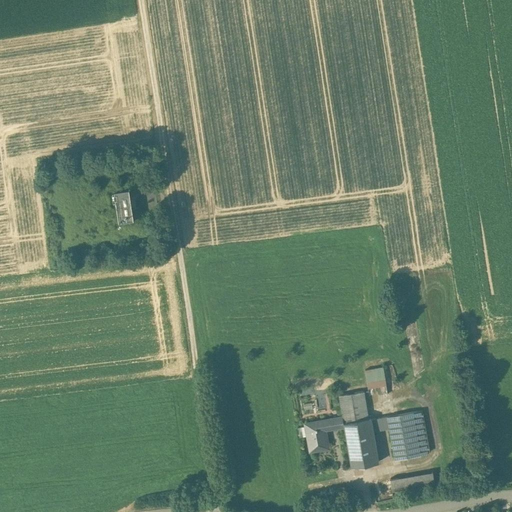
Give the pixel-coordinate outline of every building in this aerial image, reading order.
[(133,190),(118,193),(121,224),(138,222),(136,210),(140,209),(140,197),(135,197),(133,190)] [(384,367),(365,370),(368,388),(386,384),(384,367)] [(364,391),(339,395),(343,417),(345,423),(369,419),(364,391)] [(421,410),(387,416),(389,428),(394,460),(429,454),(421,410)] [(387,416),(372,419),(374,430),(389,428),(387,416)] [(343,417),(306,423),(306,427),(310,452),(330,448),(327,431),(326,429),(345,426),(345,423),(343,417)] [(369,419),(345,423),(345,426),(352,466),(379,461),(374,430),(372,419),(372,418),(369,419)] [(433,472),(397,478),(399,489),(435,483),(433,472)] [(397,478),(391,480),(393,491),(399,489),(397,478)]
